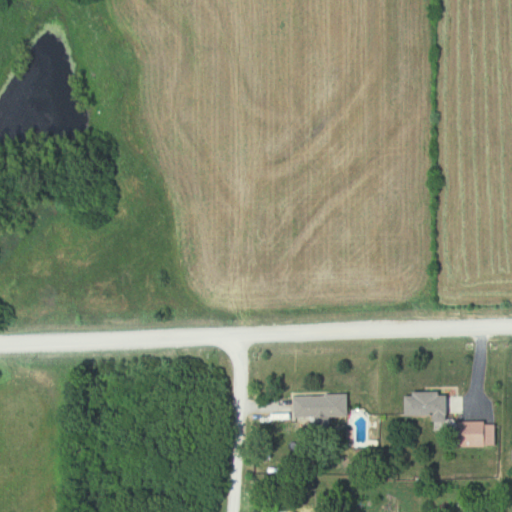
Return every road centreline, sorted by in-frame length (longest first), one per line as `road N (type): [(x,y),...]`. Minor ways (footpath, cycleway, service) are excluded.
road 1 (residential): [(511,326),(0,348)]
road 2 (residential): [(239,335),(232,511)]
